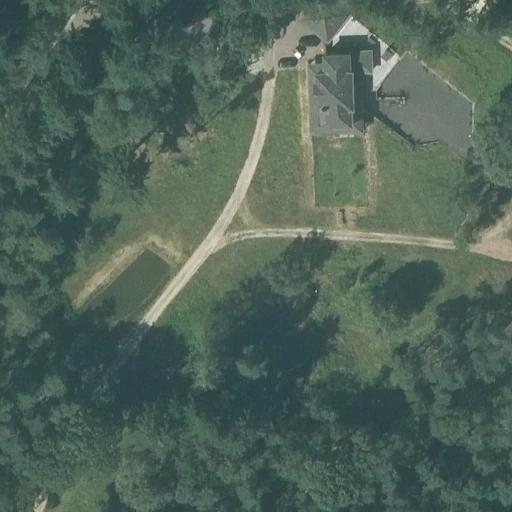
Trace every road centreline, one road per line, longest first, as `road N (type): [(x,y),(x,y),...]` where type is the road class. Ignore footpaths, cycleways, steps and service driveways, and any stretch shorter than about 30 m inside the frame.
road 1 (unknown): [(62,16),(286,47)]
road 2 (unclassified): [(0,109),(74,0)]
